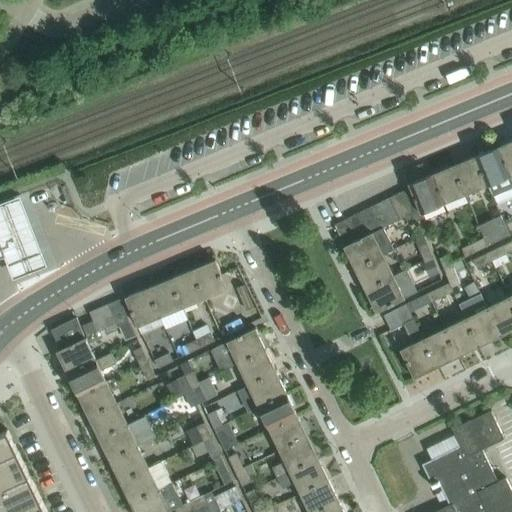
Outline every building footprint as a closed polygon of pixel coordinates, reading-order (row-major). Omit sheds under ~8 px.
[(511,173),(511,140),(497,147),(509,175),(510,174),(511,173)] [(509,175),(497,147),(475,156),(486,184),(488,183),(493,196),(511,187),(511,178),(510,174),(509,175)] [(486,184),(475,156),(453,165),(465,193),(486,184)] [(465,193),(453,165),(432,174),(443,202),(465,193)] [(443,202),(432,174),(410,183),(409,182),(408,183),(410,186),(419,208),(421,211),(443,202)] [(419,208),(410,186),(399,192),(409,213),(419,208)] [(21,189),(0,197),(0,251),(5,249),(14,272),(48,259),(21,189)] [(409,213),(399,192),(389,197),(400,219),(405,216),(409,213)] [(400,219),(389,197),(379,202),(389,224),(400,219)] [(389,224),(379,202),(368,207),(379,230),(389,224)] [(379,230),(368,207),(357,213),(368,234),(373,231),(373,233),(379,230)] [(409,224),(421,218),(423,217),(421,211),(419,208),(409,213),(405,216),(409,224)] [(368,234),(357,213),(347,218),(358,239),(368,234)] [(508,234),(500,215),(479,225),(484,236),(483,237),(486,244),(500,238),(508,234)] [(508,234),(511,231),(511,216),(503,220),(501,215),(500,215),(508,234)] [(383,253),(373,233),(373,231),(368,234),(358,239),(347,218),(334,224),(345,245),(344,245),(344,246),(345,246),(355,267),(383,253)] [(432,255),(423,233),(414,237),(424,260),(432,255)] [(465,255),(486,244),(483,237),(462,247),(465,255)] [(504,252),(511,248),(511,245),(510,241),(487,252),(491,259),(504,252)] [(451,261),(465,255),(462,247),(440,257),(445,270),(453,267),(451,261)] [(476,266),(491,259),(487,252),(473,259),(476,266)] [(393,274),(383,253),(355,267),(366,288),(393,274)] [(438,270),(432,255),(424,260),(430,274),(438,270)] [(214,260),(193,269),(204,298),(227,288),(215,259),(214,259),(214,260)] [(460,283),(453,267),(445,270),(450,282),(452,286),(460,283)] [(204,298),(193,269),(171,278),(182,307),(204,298)] [(394,275),(393,274),(366,288),(377,310),(376,310),(376,311),(417,292),(406,269),(394,275)] [(182,307),(171,278),(148,288),(160,316),(182,307)] [(454,291),(452,286),(450,282),(428,293),(432,301),(454,291)] [(160,316),(148,288),(127,296),(126,295),(125,296),(141,333),(164,324),(160,316)] [(411,312),(432,301),(428,293),(407,303),(411,312)] [(511,328),(511,300),(509,295),(488,305),(502,333),(511,328)] [(120,298),(108,303),(117,326),(129,321),(120,298)] [(108,303),(97,308),(106,328),(103,329),(105,332),(117,326),(108,303)] [(410,312),(411,312),(407,303),(384,314),(391,329),(413,318),(410,312)] [(502,333),(488,305),(466,316),(480,344),(502,333)] [(89,311),(93,320),(98,331),(103,329),(106,328),(97,308),(89,311)] [(85,337),(76,316),(51,329),(60,349),(85,337)] [(480,344),(466,316),(444,327),(458,355),(480,344)] [(226,324),(229,331),(243,324),(240,317),(226,324)] [(93,320),(82,324),(87,336),(98,331),(93,320)] [(197,338),(200,346),(214,339),(207,324),(193,331),(197,338)] [(255,327),(212,348),(222,370),(238,363),(265,349),(255,328),(256,328),(255,327)] [(458,355),(444,327),(423,337),(437,365),(458,355)] [(58,351),(69,373),(96,359),(85,338),(86,337),(85,336),(85,337),(60,349),(57,350),(57,351),(58,351)] [(437,365),(423,337),(400,348),(414,377),(415,377),(415,376),(437,365)] [(200,346),(197,338),(182,345),(186,352),(200,346)] [(133,350),(139,365),(147,361),(140,347),(133,350)] [(275,370),(265,349),(238,363),(248,384),(275,370)] [(106,381),(101,369),(116,362),(111,352),(96,359),(69,373),(79,394),(106,381)] [(172,360),(169,352),(155,359),(158,366),(172,360)] [(180,364),(182,367),(185,374),(192,388),(199,385),(197,382),(204,378),(194,357),(180,364)] [(154,375),(147,361),(139,365),(146,379),(154,375)] [(192,388),(185,374),(182,367),(185,374),(177,378),(184,392),(192,388)] [(286,393),(275,370),(248,384),(259,406),(286,393)] [(205,380),(204,378),(197,382),(199,385),(192,388),(199,402),(205,399),(204,395),(214,390),(208,379),(205,380)] [(117,402),(106,381),(79,394),(90,416),(117,402)] [(199,402),(192,388),(184,392),(190,406),(199,402)] [(297,414),(286,393),(259,406),(269,427),(297,414)] [(165,415),(185,408),(181,396),(161,403),(165,415)] [(233,399),(223,405),(230,418),(240,412),(233,399)] [(127,424),(117,402),(90,416),(100,437),(127,424)] [(450,504),(432,511),(485,511),(488,511),(511,511),(511,489),(506,476),(498,480),(482,448),(504,437),(491,409),(453,428),(460,442),(461,446),(452,450),(452,451),(428,463),(431,471),(430,472),(435,481),(431,483),(433,486),(440,483),(450,504)] [(206,414),(213,428),(222,424),(215,410),(206,414)] [(307,436),(297,414),(269,427),(280,449),(307,436)] [(191,434),(196,444),(211,436),(204,422),(196,426),(198,431),(191,434)] [(138,446),(127,424),(100,437),(111,459),(138,446)] [(229,437),(222,424),(213,428),(220,441),(229,437)] [(0,511),(47,511),(14,443),(11,437),(8,429),(0,432),(0,511)] [(211,436),(196,444),(192,446),(202,467),(221,457),(218,450),(211,436)] [(318,457),(307,436),(280,449),(285,461),(273,467),(278,477),(318,457)] [(149,467),(138,446),(111,459),(121,481),(149,467)] [(227,456),(234,470),(243,466),(236,452),(227,456)] [(225,465),(221,457),(202,467),(202,468),(214,462),(224,484),(233,480),(225,465)] [(328,478),(318,457),(278,477),(283,488),(295,482),(300,492),(328,478)] [(243,467),(243,466),(234,470),(240,484),(250,480),(249,478),(257,475),(251,463),(243,467)] [(159,488),(149,467),(121,481),(132,502),(159,488)] [(208,475),(197,479),(201,492),(213,487),(208,475)] [(316,511),(339,501),(328,478),(300,492),(309,511),(316,511)] [(173,483),(159,489),(159,488),(132,502),(136,511),(166,511),(173,509),(174,508),(183,504),(173,483)] [(215,496),(213,493),(211,494),(219,511),(220,511),(222,511),(220,509),(241,499),(239,493),(235,486),(215,496)] [(246,493),(255,511),(257,511),(264,509),(254,489),(246,493)] [(219,511),(211,494),(213,493),(212,490),(188,501),(192,510),(193,511),(219,511)] [(174,508),(173,509),(174,511),(187,511),(192,510),(188,501),(183,504),(174,508)] [(344,511),(339,501),(316,511),(344,511)]
